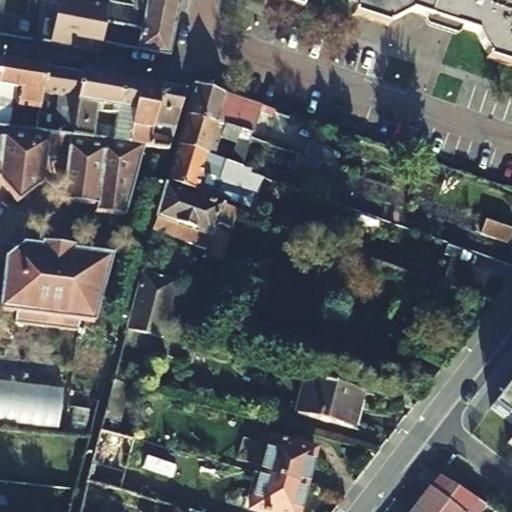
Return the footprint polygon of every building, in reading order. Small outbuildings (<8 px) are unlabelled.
[(98,49),(100,42),(101,39),(107,4),(108,2),(95,0),(59,0),(55,23),(52,42),(98,49)] [(145,0),(144,9),(107,4),(101,39),(100,42),(166,53),(176,0),(145,0)] [(268,0),(298,10),(301,0),(268,0)] [(511,0),(347,0),(354,10),(352,14),(386,26),(388,22),(410,12),(474,32),(485,55),(485,59),(511,68),(511,0)] [(52,42),(55,23),(48,20),(44,40),(52,42)] [(0,126),(7,127),(14,88),(20,89),(17,105),(39,108),(45,67),(0,60),(0,126)] [(68,135),(69,135),(80,73),(45,67),(39,108),(36,131),(47,132),(68,135)] [(117,108),(112,141),(126,142),(138,82),(80,73),(69,135),(91,138),(97,104),(117,108)] [(145,145),(149,146),(149,142),(160,88),(161,86),(138,82),(126,142),(145,145)] [(215,122),(225,125),(240,129),(251,133),(260,104),(251,101),(224,93),(194,84),(185,114),(215,122)] [(183,89),(161,86),(160,88),(149,142),(149,146),(165,147),(167,148),(183,89)] [(207,152),(215,155),(221,136),(225,125),(215,122),(185,114),(176,147),(206,155),(207,152)] [(225,125),(221,136),(235,141),(240,129),(225,125)] [(36,131),(7,127),(0,126),(0,181),(18,203),(42,184),(44,162),(47,132),(36,131)] [(230,160),(240,163),(251,133),(240,129),(235,141),(230,160)] [(68,135),(47,132),(44,162),(65,165),(68,135)] [(309,134),(305,147),(329,156),(333,142),(309,134)] [(112,141),(91,138),(69,135),(68,135),(65,165),(61,200),(98,205),(97,211),(125,215),(145,145),(126,142),(112,141)] [(316,155),(285,145),(281,158),(312,168),(316,155)] [(206,155),(176,147),(167,180),(212,196),(222,160),(206,155)] [(211,202),(165,186),(156,217),(212,235),(220,217),(232,220),(235,211),(211,202)] [(509,237),(511,229),(511,220),(487,212),(482,228),(509,237)] [(72,256),(73,250),(74,245),(42,240),(41,246),(40,251),(72,256)] [(40,251),(41,246),(21,243),(4,257),(0,280),(0,312),(12,314),(11,324),(75,332),(77,322),(92,323),(112,255),(73,250),(72,256),(40,251)] [(443,278),(442,283),(493,301),(496,297),(510,281),(449,260),(443,278)] [(133,330),(159,337),(174,281),(141,271),(126,328),(129,329),(133,330)] [(195,347),(192,346),(159,337),(133,330),(129,329),(126,328),(122,342),(191,360),(195,347)] [(361,392),(301,375),(292,411),(352,427),(361,392)] [(511,379),(490,408),(511,425),(511,436),(507,444),(511,447),(511,379)] [(112,380),(101,417),(119,421),(129,384),(119,382),(112,380)] [(98,429),(83,480),(91,483),(119,491),(133,439),(105,431),(99,430),(98,429)] [(253,472),(304,486),(315,447),(269,434),(264,452),(259,450),(253,472)] [(297,511),(304,486),(253,472),(248,491),(252,493),(248,509),(259,511),(297,511)] [(465,511),(476,498),(439,475),(429,487),(428,487),(409,511),(465,511)] [(0,502),(54,508),(56,485),(0,479),(0,502)]
